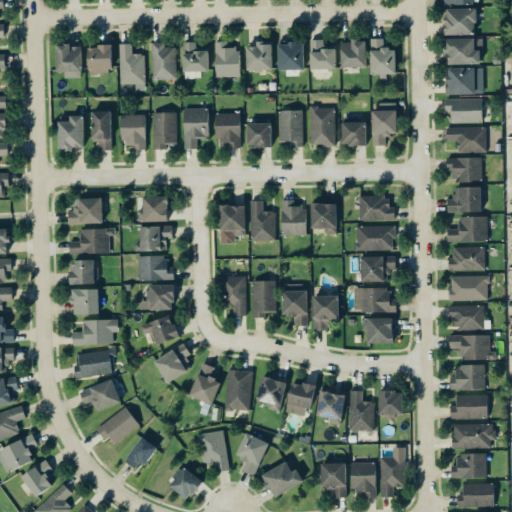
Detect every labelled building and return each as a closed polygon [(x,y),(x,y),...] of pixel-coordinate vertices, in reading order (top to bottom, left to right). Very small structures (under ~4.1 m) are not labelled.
[(446,35),(476,34),(476,8),(445,8),(446,35)] [(384,38),(370,38),(371,74),(380,74),(380,76),(396,76),(396,48),(385,48),(384,38)] [(446,64),(482,64),(482,38),(446,38),(446,64)] [(311,69),(336,69),(336,48),(323,48),(323,40),(311,39),(311,69)] [(341,41),(341,67),(366,66),(366,41),(341,41)] [(177,79),(176,47),(166,48),(166,42),(152,43),(153,80),(177,79)] [(209,71),(208,50),(197,50),(197,42),(183,42),(184,79),(202,78),(201,71),(209,71)] [(215,42),(216,77),(240,77),(239,47),(229,47),(229,42),(215,42)] [(272,70),(272,42),(256,42),(256,46),(246,46),(247,70),(272,70)] [(278,42),(279,70),(305,69),(304,42),(278,42)] [(146,91),(145,54),(133,54),(133,43),(120,44),(121,84),(136,84),(136,91),(146,91)] [(81,44),(55,45),(56,71),(65,71),(65,78),(82,78),(81,44)] [(111,45),(88,45),(89,75),(112,74),(111,45)] [(484,93),(484,67),(447,68),(448,94),(484,93)] [(483,99),(446,100),(446,113),(452,113),(452,123),(483,122),(483,99)] [(386,145),(386,134),(397,134),(397,103),(380,103),(380,110),(372,110),(373,145),(386,145)] [(336,107),(312,107),(311,145),(335,145),(336,107)] [(198,148),(198,138),(210,138),(209,109),(184,109),(185,149),(198,148)] [(303,110),(280,110),(281,146),(304,145),(303,110)] [(112,111),(92,111),(93,142),(99,142),(99,151),(113,150),(112,111)] [(155,149),(168,149),(168,145),(178,145),(177,112),(154,113),(155,149)] [(241,147),(240,113),(216,114),(217,148),(241,147)] [(70,120),(58,121),(58,150),(72,150),(72,147),(83,147),(83,115),(70,116),(70,120)] [(146,115),(121,115),(121,143),(133,143),(134,149),(147,149),(146,115)] [(367,145),(367,121),(342,122),(342,145),(367,145)] [(247,123),(248,146),(272,146),(271,122),(247,123)] [(448,127),(447,141),(458,141),(458,152),(487,153),(487,128),(448,127)] [(0,156),(8,156),(8,143),(0,142),(0,156)] [(483,181),(482,157),(447,158),(448,170),(453,170),(453,182),(483,181)] [(0,197),(5,197),(5,187),(9,187),(9,173),(0,173),(0,197)] [(482,186),(455,187),(455,199),(447,199),(448,212),(482,211),(482,186)] [(140,222),(170,221),(169,196),(143,196),(144,210),(139,210),(140,222)] [(396,219),(396,206),(390,207),(390,196),(360,196),(361,220),(396,219)] [(69,224),(103,223),(102,198),(76,198),(77,209),(69,209),(69,224)] [(306,205),(295,205),(295,200),(281,200),(282,236),(307,235),(306,205)] [(276,241),(276,211),(264,211),(264,201),(251,201),(251,241),(276,241)] [(311,227),(325,228),(325,234),(337,234),(337,203),(312,203),(311,227)] [(245,204),(219,205),(220,230),(234,229),(235,236),(246,236),(245,204)] [(489,241),(488,216),(459,217),(459,228),(448,229),(449,242),(489,241)] [(168,250),(167,240),(174,239),(174,225),(139,226),(140,251),(168,250)] [(395,226),(357,227),(358,251),(395,250),(395,226)] [(0,253),(9,254),(9,228),(0,228),(0,253)] [(115,228),(80,229),(81,241),(70,242),(70,254),(111,253),(110,236),(115,235),(115,228)] [(486,247),(454,247),(454,258),(449,258),(449,272),(486,271),(486,247)] [(175,280),(174,267),(169,267),(169,256),(140,256),(140,280),(175,280)] [(362,282),(389,281),(389,272),(397,272),(396,256),(361,256),(362,282)] [(12,271),(12,258),(0,258),(0,283),(7,283),(6,271),(12,271)] [(100,282),(99,267),(94,267),(94,259),(70,260),(71,283),(100,282)] [(247,276),(225,276),(225,306),(234,306),(234,316),(247,316),(247,276)] [(451,301),(489,301),(489,276),(451,276),(451,301)] [(254,317),(267,317),(267,312),(276,313),(277,281),(254,280),(254,317)] [(173,285),(149,285),(149,300),(140,300),(140,310),(174,310),(173,285)] [(0,287),(0,313),(3,313),(3,301),(13,301),(13,288),(0,287)] [(355,311),(397,312),(398,299),(392,299),(392,289),(355,288),(355,311)] [(99,313),(98,289),(71,289),(72,304),(74,304),(75,314),(99,313)] [(308,326),(308,290),(283,290),(283,316),(296,316),(296,326),(308,326)] [(314,330),(329,330),(329,321),(339,321),(338,295),(314,296),(314,330)] [(485,306),(451,306),(452,330),(485,329),(485,306)] [(145,334),(152,331),(156,344),(178,338),(171,315),(142,324),(145,334)] [(0,341),(16,341),(15,329),(5,330),(5,317),(0,317),(0,341)] [(363,332),(368,332),(368,343),(396,343),(396,329),(393,329),(392,317),(363,318),(363,332)] [(119,319),(83,320),(84,332),(73,332),(73,345),(114,344),(114,332),(119,332),(119,319)] [(491,352),(491,335),(449,336),(450,349),(462,349),(462,360),(497,359),(497,352),(491,352)] [(191,355),(184,343),(154,361),(167,383),(192,368),(186,358),(191,355)] [(15,361),(15,348),(0,347),(0,372),(9,373),(9,361),(15,361)] [(115,372),(111,350),(78,355),(80,365),(74,366),(76,379),(115,372)] [(190,396),(213,404),(221,382),(212,378),(216,368),(202,362),(190,396)] [(487,389),(486,365),(456,366),(456,377),(451,377),(451,390),(487,389)] [(254,372),(230,369),(226,409),(250,411),(254,372)] [(0,404),(16,402),(14,391),(19,390),(17,377),(0,379),(0,404)] [(281,411),(285,381),(261,378),(258,402),(270,404),(269,410),(281,411)] [(120,403),(114,381),(80,389),(84,405),(96,402),(98,409),(120,403)] [(291,382),(287,413),(310,416),(313,385),(291,382)] [(375,431),(375,402),(364,402),(364,391),(351,391),(350,431),(375,431)] [(404,414),(403,391),(379,392),(379,415),(404,414)] [(345,393),(319,392),(318,416),(330,417),(330,424),(343,425),(345,393)] [(489,419),(488,395),(457,395),(457,406),(451,406),(452,419),(489,419)] [(0,412),(0,439),(20,434),(17,422),(26,419),(23,407),(0,412)] [(109,437),(115,444),(140,426),(126,407),(97,429),(105,440),(109,437)] [(454,425),(454,449),(495,448),(494,424),(454,425)] [(217,463),(218,471),(228,470),(226,432),(200,434),(202,464),(217,463)] [(246,460),(243,471),(257,476),(267,441),(245,434),(237,457),(246,460)] [(39,447),(34,435),(0,447),(9,471),(33,462),(29,450),(39,447)] [(156,447),(142,437),(125,461),(138,471),(156,447)] [(381,458),(382,497),(394,497),(394,486),(406,486),(405,448),(393,448),(393,458),(381,458)] [(487,454),(457,455),(458,466),(452,466),(453,479),(488,478),(487,454)] [(54,471),(46,460),(21,477),(36,497),(53,485),(46,476),(54,471)] [(297,469),(292,472),(286,462),(262,474),(274,497),(304,482),(297,469)] [(352,463),(352,493),(365,493),(365,498),(377,498),(376,462),(352,463)] [(346,463),(321,464),(322,488),(334,488),(334,498),(347,498),(346,463)] [(170,488),(189,500),(201,479),(182,468),(170,488)] [(35,511),(70,511),(74,509),(66,501),(73,494),(64,484),(35,511)] [(463,484),(463,495),(458,495),(458,507),(495,507),(495,484),(463,484)]
